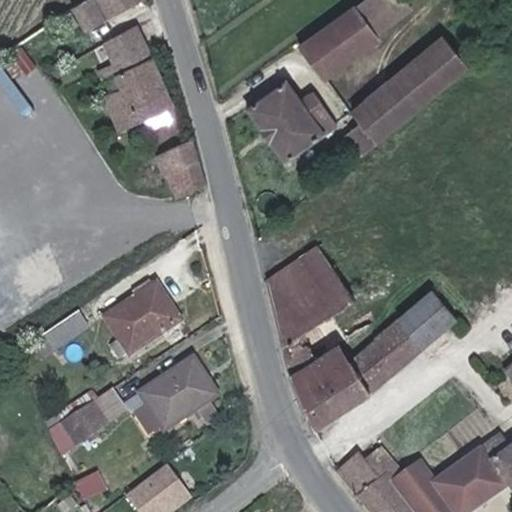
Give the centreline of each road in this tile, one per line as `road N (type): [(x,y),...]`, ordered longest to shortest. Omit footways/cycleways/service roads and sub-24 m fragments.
road 1 (tertiary): [(297,452),(279,409),(219,160),(166,0)]
road 2 (unknown): [(511,307),(297,452)]
